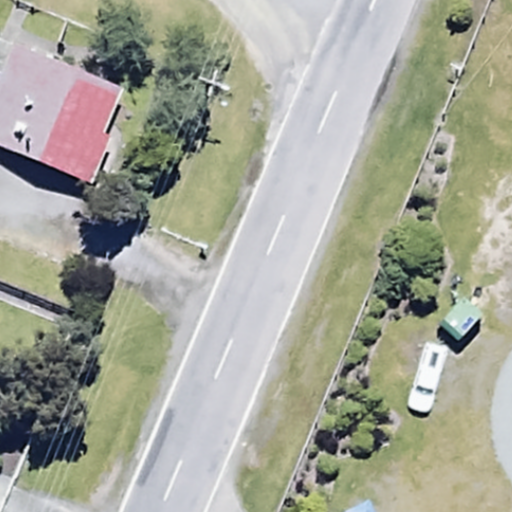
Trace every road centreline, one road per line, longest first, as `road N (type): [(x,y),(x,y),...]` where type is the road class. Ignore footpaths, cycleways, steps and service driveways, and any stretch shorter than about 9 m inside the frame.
road 1 (tertiary): [(350,78),(177,511)]
road 2 (residential): [(350,78),(222,0)]
